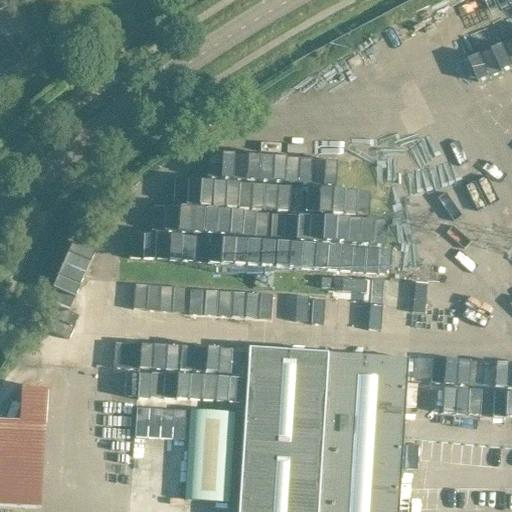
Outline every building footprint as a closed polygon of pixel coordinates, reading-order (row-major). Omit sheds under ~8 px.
[(485,108),(511,96),(511,37),(455,61),(466,87),(475,83),(485,108)] [(0,88),(8,81),(5,76),(3,75),(1,72),(17,60),(4,43),(0,46),(0,88)] [(511,104),(495,122),(511,138),(511,104)] [(334,189),(335,160),(208,155),(207,181),(174,180),(173,207),(256,210),(255,240),(155,236),(154,262),(270,267),(271,240),(296,241),(295,269),(320,271),(321,243),(365,245),(364,280),(339,279),(339,290),(369,291),(369,303),(382,304),(386,221),(362,220),(363,191),(334,189)] [(425,300),(425,272),(414,271),(413,300),(425,300)] [(258,291),(132,288),(132,312),(204,314),(204,317),(257,318),(258,291)] [(301,322),(322,322),(322,297),(309,297),(308,309),(302,309),(301,322)] [(399,511),(406,409),(407,360),(328,354),(248,348),(237,511),(399,511)] [(0,507),(39,509),(47,390),(21,389),(19,422),(0,421),(0,507)] [(134,430),(135,401),(103,400),(103,429),(134,430)] [(183,501),(229,502),(232,413),(186,411),(183,501)]
